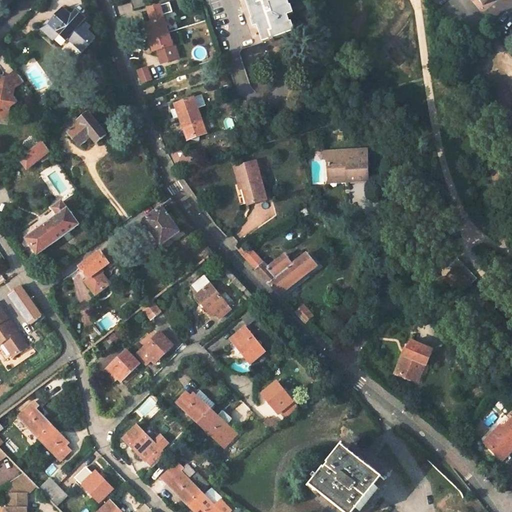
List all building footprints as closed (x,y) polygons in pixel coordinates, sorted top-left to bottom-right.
[(145,0),(140,0),(132,3),(134,11),(148,8),(145,0)] [(261,28),(266,43),(298,33),(295,24),(293,25),(290,18),(298,15),(295,7),(293,7),(290,0),(248,0),(255,21),(254,22),(256,30),(261,28)] [(170,3),(151,9),(155,23),(146,26),(150,39),(170,32),(166,19),(165,20),(163,15),(173,12),(170,3)] [(73,17),(65,11),(51,27),(68,42),(87,20),(78,12),(73,17)] [(150,39),(154,52),(158,51),(161,59),(168,57),(170,61),(180,57),(176,46),(174,46),(170,32),(150,39)] [(148,66),(137,69),(141,84),(152,81),(148,66)] [(14,119),(15,113),(22,107),(17,100),(18,92),(28,85),(19,73),(8,81),(7,93),(0,92),(0,122),(4,123),(5,117),(14,119)] [(8,81),(0,79),(0,92),(7,93),(8,81)] [(201,111),(196,98),(179,104),(184,118),(201,111)] [(184,118),(192,141),(210,136),(201,111),(184,118)] [(65,125),(82,146),(94,138),(99,144),(108,136),(92,115),(81,123),(76,117),(65,125)] [(23,160),(30,169),(52,153),(44,143),(23,160)] [(357,154),(349,155),(348,152),(325,152),(325,157),(329,164),(330,178),(349,178),(349,182),(370,182),(368,151),(356,152),(357,154)] [(258,163),(235,169),(239,185),(242,184),(248,207),(268,201),(258,163)] [(58,216),(44,227),(55,243),(79,225),(61,201),(52,207),(58,216)] [(181,233),(175,224),(177,222),(172,215),(170,217),(163,208),(145,221),(163,246),(181,233)] [(117,261),(127,253),(118,240),(108,248),(117,261)] [(255,253),(244,247),(238,252),(279,296),(319,266),(309,254),(298,261),(293,265),(291,262),(285,256),(268,268),(255,253)] [(86,282),(92,291),(97,297),(111,287),(106,280),(100,272),(109,266),(111,269),(119,263),(117,261),(108,248),(82,267),(90,279),(86,282)] [(212,251),(197,262),(199,265),(214,253),(212,251)] [(452,273),(466,288),(475,279),(461,264),(452,273)] [(109,266),(100,272),(106,280),(110,276),(113,270),(111,269),(109,266)] [(231,310),(205,277),(194,284),(200,292),(196,296),(212,317),(216,314),(220,319),(231,310)] [(145,307),(154,320),(164,313),(154,300),(152,302),(148,304),(145,307)] [(0,304),(0,344),(5,342),(15,356),(29,347),(9,318),(7,318),(4,314),(5,313),(0,304)] [(252,326),(266,315),(259,306),(245,318),(252,326)] [(313,317),(303,306),(295,314),(305,324),(313,317)] [(106,337),(99,329),(96,324),(88,331),(98,343),(106,337)] [(252,364),(267,353),(246,327),(231,339),(252,364)] [(173,346),(160,332),(137,355),(148,366),(152,362),(154,365),(173,346)] [(433,350),(410,341),(405,351),(407,352),(405,358),(401,356),(393,373),(410,380),(413,372),(416,374),(421,364),(424,365),(426,366),(433,350)] [(126,351),(103,372),(114,383),(118,380),(121,382),(140,365),(126,351)] [(410,380),(416,382),(424,365),(421,364),(416,374),(413,372),(410,380)] [(299,407),(278,381),(264,392),(281,413),(284,411),(288,416),(299,407)] [(187,391),(177,400),(200,423),(213,410),(196,393),(192,396),(187,391)] [(40,407),(35,402),(21,415),(43,438),(54,427),(38,410),(40,407)] [(200,423),(221,445),(232,434),(227,428),(230,425),(227,423),(233,417),(225,409),(219,415),(213,410),(200,423)] [(277,419),(271,418),(267,422),(275,431),(282,425),(277,419)] [(511,449),(511,420),(498,433),(496,431),(481,443),(494,458),(508,445),(511,449)] [(168,457),(138,426),(125,438),(148,462),(149,461),(157,469),(168,457)] [(67,446),(70,444),(54,427),(43,438),(63,460),(71,452),(67,446)] [(359,511),(387,478),(346,445),(313,486),(345,511),(359,511)] [(494,458),(498,463),(511,450),(511,449),(508,445),(494,458)] [(8,456),(0,447),(0,460),(0,461),(8,456)] [(93,473),(88,469),(78,479),(100,502),(114,489),(96,470),(93,473)] [(190,505),(203,492),(182,471),(173,481),(177,485),(174,488),(190,505)] [(26,474),(13,482),(25,494),(28,495),(28,497),(38,487),(26,474)] [(58,486),(51,478),(41,489),(48,496),(58,486)] [(57,506),(68,495),(59,486),(48,496),(57,506)] [(223,511),(203,492),(190,505),(197,511),(223,511)] [(27,511),(28,497),(28,495),(25,494),(10,494),(10,507),(1,507),(0,511),(27,511)] [(123,511),(111,499),(98,511),(123,511)]
